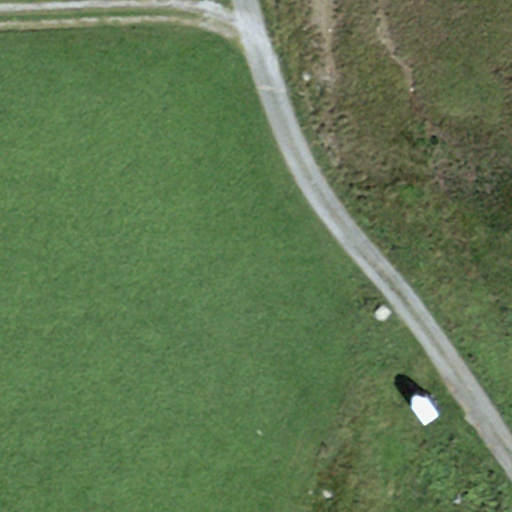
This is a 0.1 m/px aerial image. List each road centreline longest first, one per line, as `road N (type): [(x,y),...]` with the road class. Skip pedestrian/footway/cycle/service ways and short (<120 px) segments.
road 1 (track): [(511,442),(306,158),(247,0)]
road 2 (track): [(0,20),(203,20),(265,50)]
